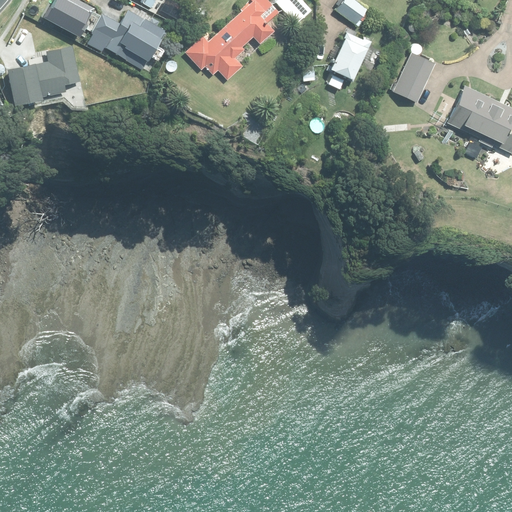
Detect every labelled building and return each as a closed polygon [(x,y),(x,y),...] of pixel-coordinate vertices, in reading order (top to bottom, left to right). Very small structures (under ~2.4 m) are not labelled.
[(50,11),(44,22),(80,42),(86,31),(93,35),(103,18),(95,14),(96,13),(72,0),(61,0),(55,13),(50,11)] [(147,0),(144,5),(152,10),(156,2),(152,0),(147,0)] [(251,0),(254,4),(209,44),(204,38),(186,54),(201,72),(205,68),(213,77),(218,72),(227,82),(243,69),(236,60),(245,52),(243,50),(255,40),(261,47),(275,35),(267,25),(279,14),(266,0),(251,0)] [(300,0),(280,0),(276,4),(297,27),(312,13),(300,0)] [(368,10),(354,0),(344,0),(336,12),(355,27),(368,10)] [(93,35),(88,45),(106,55),(108,52),(143,71),(147,63),(149,65),(151,62),(159,67),(166,54),(160,50),(168,35),(129,14),(124,22),(120,20),(116,26),(103,18),(93,35)] [(345,41),(347,42),(332,74),(354,85),(365,61),(368,63),(372,54),(368,52),(372,44),(363,39),(361,42),(348,35),(345,41)] [(63,90),(61,82),(76,78),(69,42),(43,48),(46,60),(3,69),(12,108),(40,102),(39,96),(63,90)] [(400,54),(394,52),(390,62),(397,64),(400,54)] [(394,83),(390,91),(418,105),(436,66),(411,54),(397,84),(394,83)] [(314,69),(299,70),(300,85),(315,84),(314,69)] [(501,147),(499,149),(511,155),(511,109),(465,87),(447,124),(464,133),(465,130),(501,147)] [(57,109),(62,119),(69,115),(65,105),(57,109)] [(471,143),(465,154),(476,160),(482,149),(471,143)] [(413,153),(420,163),(425,159),(419,149),(413,153)]
